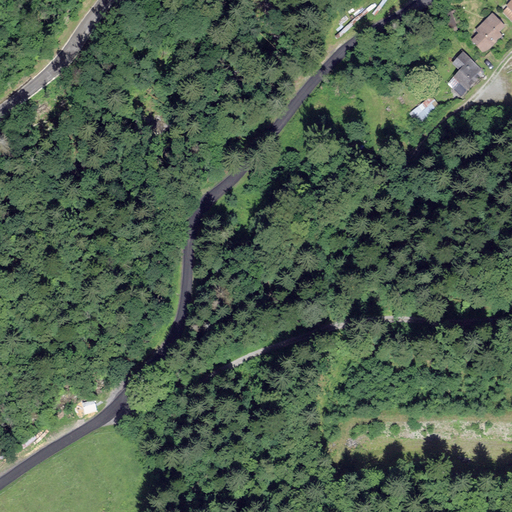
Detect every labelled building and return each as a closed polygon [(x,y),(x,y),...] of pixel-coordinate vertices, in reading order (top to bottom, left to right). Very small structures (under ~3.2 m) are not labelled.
[(459,22),(455,12),(447,15),(451,26),(459,22)] [(504,26),(492,14),(476,29),(479,34),(473,40),(484,52),(502,35),(498,32),(504,26)] [(480,69),(464,53),(453,63),(461,71),(450,83),(461,94),(468,86),(466,84),(480,69)] [(438,107),(431,97),(411,113),(418,122),(438,107)] [(94,402),(84,405),(86,413),(96,410),(94,402)]
